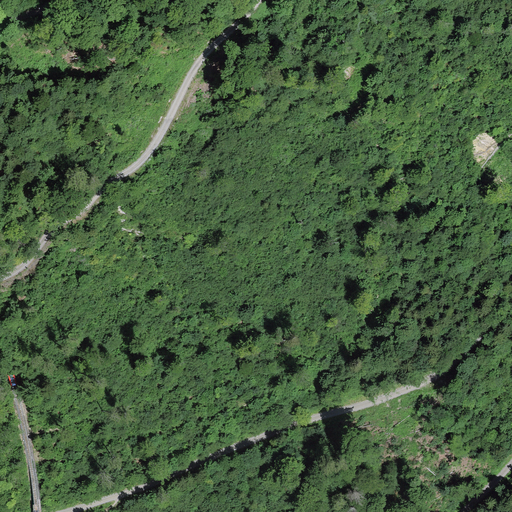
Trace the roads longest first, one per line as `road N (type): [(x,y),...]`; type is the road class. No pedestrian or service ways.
road 1 (track): [(511,307),(428,381),(138,488)]
road 2 (track): [(0,278),(139,163),(196,62),(259,0)]
